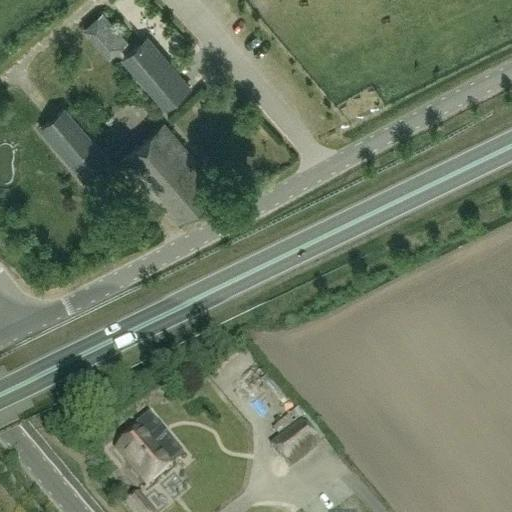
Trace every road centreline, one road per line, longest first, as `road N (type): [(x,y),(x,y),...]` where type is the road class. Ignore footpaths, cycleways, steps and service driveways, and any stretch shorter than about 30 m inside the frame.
road 1 (trunk): [(0,394),(511,147)]
road 2 (unclassified): [(28,324),(511,72)]
road 3 (unclassified): [(0,419),(78,511)]
